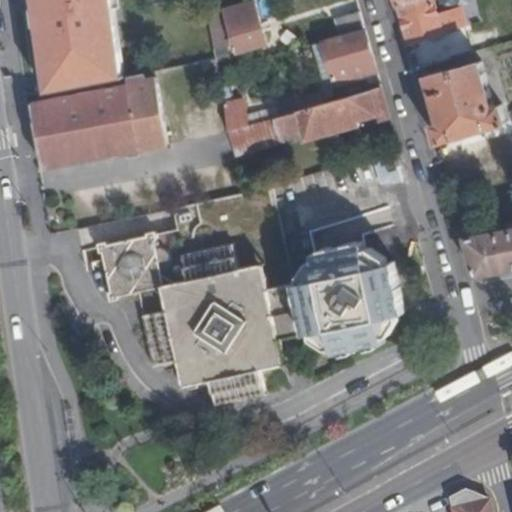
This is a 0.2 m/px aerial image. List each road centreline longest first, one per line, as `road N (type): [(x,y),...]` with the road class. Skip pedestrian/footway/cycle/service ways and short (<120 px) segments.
road 1 (unclassified): [(480,383),(376,0)]
road 2 (primary): [(49,511),(0,171)]
road 3 (primary): [(480,383),(239,511)]
road 4 (primary): [(362,511),(488,444)]
